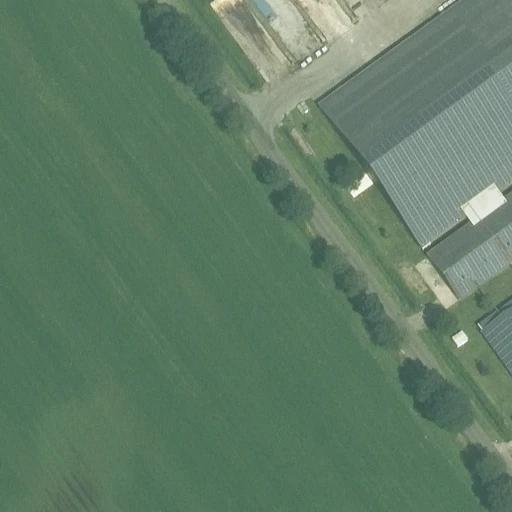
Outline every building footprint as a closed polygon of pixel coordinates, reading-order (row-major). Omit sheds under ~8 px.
[(296,0),(256,0),(304,68),(332,49),(296,0)] [(306,0),(338,46),(357,32),(335,0),(306,0)] [(463,219),(469,227),(502,203),(496,194),(511,182),(511,0),(464,0),(315,109),(420,252),(428,247),(427,245),(463,219)] [(347,0),(352,9),(371,0),(347,0)] [(508,264),(511,261),(511,194),(502,203),(469,227),(425,259),(456,302),(508,264)] [(511,312),(484,333),(483,334),(511,374),(511,312)] [(461,334),(451,341),(457,349),(467,343),(461,334)]
